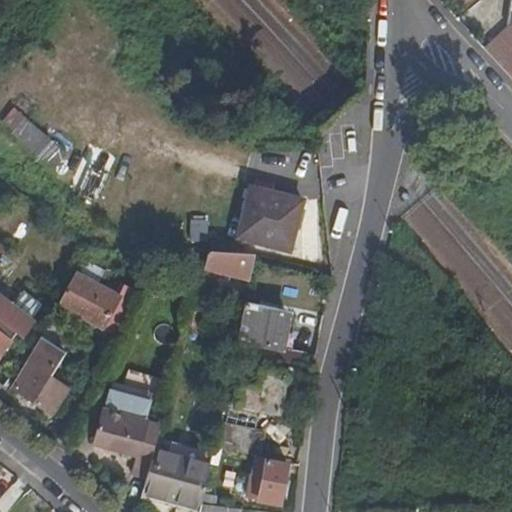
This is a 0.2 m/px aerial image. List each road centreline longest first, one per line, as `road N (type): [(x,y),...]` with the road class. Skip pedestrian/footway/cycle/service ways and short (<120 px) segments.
road 1 (unclassified): [(393,122),(326,401),(315,511)]
road 2 (residential): [(503,111),(401,0)]
